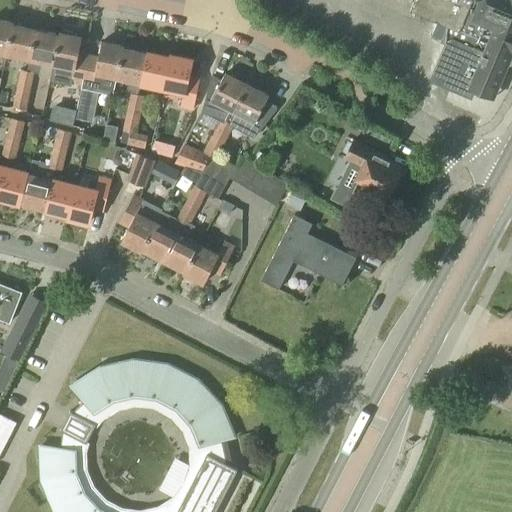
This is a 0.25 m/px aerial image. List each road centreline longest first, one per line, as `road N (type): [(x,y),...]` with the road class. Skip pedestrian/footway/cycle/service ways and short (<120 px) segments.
road 1 (secondary): [(496,169),(314,511)]
road 2 (secondary): [(348,511),(511,203)]
road 3 (residential): [(297,379),(104,279),(0,248)]
